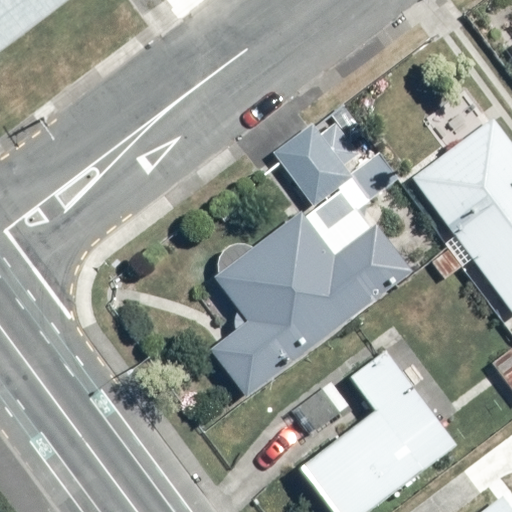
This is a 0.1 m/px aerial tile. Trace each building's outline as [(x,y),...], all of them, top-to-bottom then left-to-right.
[(0,0),(0,49),(66,0),(0,0)] [(199,347),(235,393),(402,267),(352,207),(392,178),(340,107),(269,159),(302,206),(208,273),(239,318),(199,347)] [(511,148),(489,117),(409,173),(509,313),(511,310),(511,148)] [(511,347),(509,343),(484,363),(511,397),(511,347)] [(350,511),(448,441),(381,350),(342,375),(365,410),(289,467),(322,511),(350,511)] [(356,410),(331,381),(290,416),(314,445),(356,410)] [(511,485),(511,427),(474,458),(502,493),(511,485)] [(506,511),(493,495),(470,511),(506,511)]
